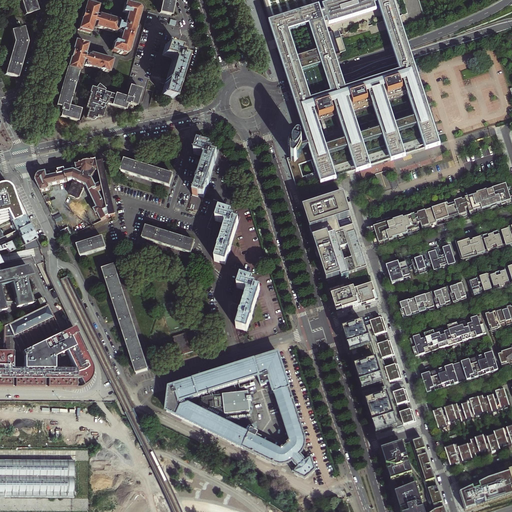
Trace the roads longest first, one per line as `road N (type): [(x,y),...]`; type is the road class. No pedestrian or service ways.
road 1 (trunk): [(511,0),(415,43),(276,86),(258,82)]
road 2 (residential): [(356,475),(307,488),(144,409),(129,390)]
road 3 (trunk): [(511,23),(306,90),(266,92)]
road 4 (residential): [(53,261),(54,279),(97,366),(97,385),(83,395),(0,394)]
road 5 (primary): [(235,121),(307,331)]
road 6 (secondary): [(23,162),(230,118)]
road 7 (secondary): [(222,98),(203,111),(21,152)]
road 8 (residential): [(129,390),(307,331)]
road 9 (residential): [(129,390),(75,271),(53,261)]
road 10 (primary): [(307,331),(356,475)]
road 11 (residential): [(372,257),(511,213)]
road 12 (residential): [(372,257),(347,181),(286,200)]
road 13 (residential): [(10,98),(45,103),(76,0)]
road 14 (primary): [(325,325),(286,200)]
road 15 (primary): [(363,448),(325,325)]
road 16 (residential): [(426,427),(387,305)]
